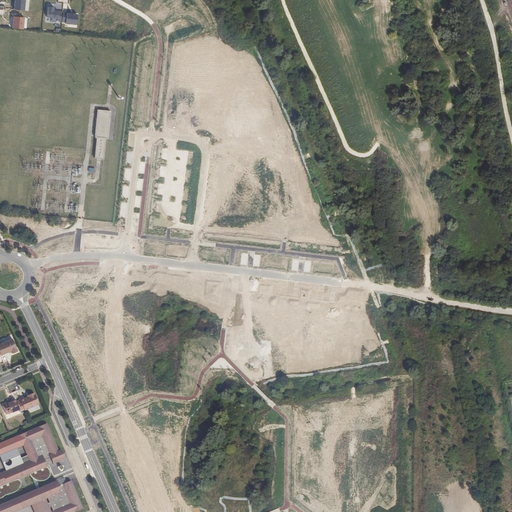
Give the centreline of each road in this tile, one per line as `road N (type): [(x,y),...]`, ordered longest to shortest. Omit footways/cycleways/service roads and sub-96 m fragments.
road 1 (unclassified): [(26,269),(100,254),(326,277),(463,306)]
road 2 (unclassified): [(59,381),(114,511)]
road 3 (track): [(481,0),(511,137)]
road 4 (residential): [(59,381),(55,406),(100,511)]
